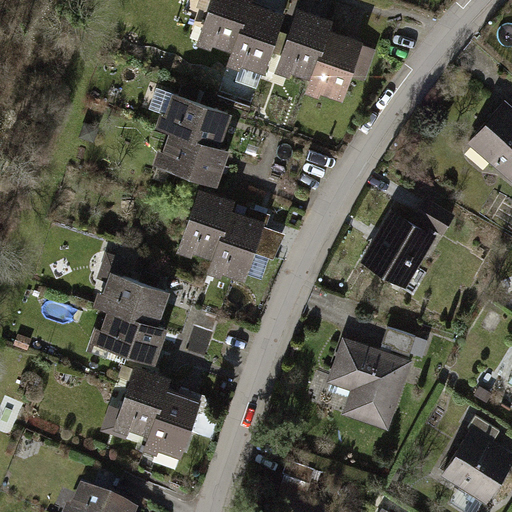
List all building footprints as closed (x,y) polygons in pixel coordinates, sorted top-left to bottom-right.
[(205,0),(189,46),(224,59),(244,2),(244,0),(205,0)] [(266,69),(284,17),(244,2),(224,59),(264,73),(266,69)] [(323,35),(327,23),(287,9),(284,17),(266,69),(306,83),(323,35)] [(340,106),(361,48),(323,35),(306,83),(302,92),(340,106)] [(226,117),(161,95),(148,131),(164,136),(213,153),(226,117)] [(511,113),(501,105),(466,150),(511,185),(511,113)] [(213,153),(164,136),(153,168),(214,189),(225,157),(213,153)] [(227,206),(194,195),(175,251),(207,262),(224,215),(227,206)] [(393,212),(359,266),(406,294),(452,220),(423,202),(410,222),(393,212)] [(242,287),(262,228),(224,215),(207,262),(203,274),(242,287)] [(165,298),(102,277),(91,310),(101,314),(154,331),(165,298)] [(154,331),(101,314),(90,348),(153,369),(165,334),(154,331)] [(410,367),(342,341),(326,385),(350,393),(341,421),(388,439),(410,367)] [(163,380),(128,368),(108,429),(142,441),(159,391),(163,380)] [(175,463),(195,403),(159,391),(142,441),(139,450),(175,463)] [(511,468),(511,453),(471,429),(441,480),(488,508),(511,468)] [(328,511),(331,503),(283,489),(275,511),(328,511)] [(114,511),(73,494),(65,511),(114,511)]
